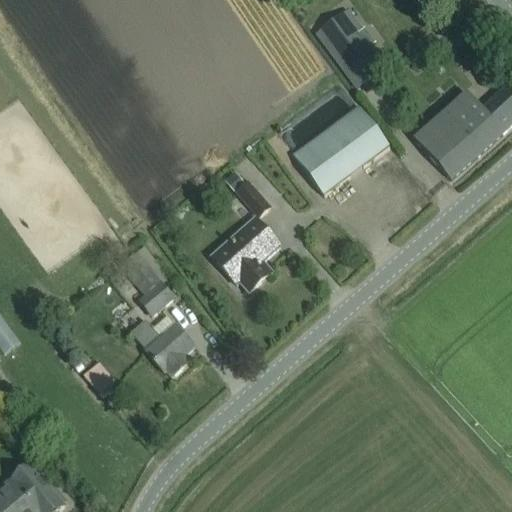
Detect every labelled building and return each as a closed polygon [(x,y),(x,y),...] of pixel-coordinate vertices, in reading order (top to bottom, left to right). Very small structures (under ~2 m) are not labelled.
[(388,72),(348,15),(318,35),(357,93),(388,72)] [(511,94),(507,90),(492,103),(481,113),(467,97),(416,144),(450,182),(511,126),(511,94)] [(389,151),(377,135),(359,110),(293,158),(312,184),(324,200),(389,151)] [(234,176),(225,183),(231,190),(236,196),(237,195),(245,189),(234,176)] [(245,189),(237,195),(258,221),(269,212),(247,186),(245,189)] [(259,227),(216,265),(236,288),(239,286),(249,296),(261,285),(252,275),(257,270),(259,271),(262,268),(261,267),(280,250),(259,227)] [(141,301),(139,302),(152,318),(173,302),(143,265),(137,256),(121,269),(144,298),(141,301)] [(167,375),(172,381),(185,369),(180,363),(195,350),(167,320),(153,332),(145,323),(130,337),(145,354),(144,354),(165,377),(167,375)] [(99,366),(83,380),(102,401),(118,386),(99,366)] [(51,494),(36,475),(29,468),(11,483),(0,492),(0,511),(60,511),(64,509),(51,494)]
